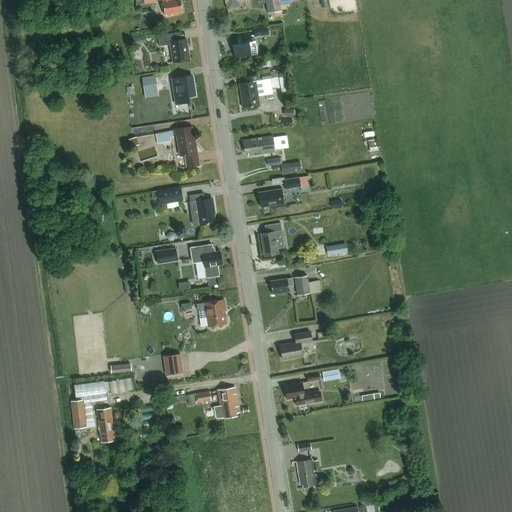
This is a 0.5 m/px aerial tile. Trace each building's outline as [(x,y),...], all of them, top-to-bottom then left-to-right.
[(161,0),(164,14),(165,14),(166,15),(172,14),(172,13),(181,12),(179,0),(161,0)] [(225,0),(226,3),(227,9),(239,7),(238,1),(244,0),(225,0)] [(279,0),(266,0),(268,12),(281,10),(279,0)] [(266,25),(252,27),(253,35),(267,33),(266,25)] [(189,59),(186,39),(176,40),(175,32),(157,35),(159,46),(170,44),(172,62),(189,59)] [(255,40),(232,43),(234,58),(257,55),(255,40)] [(244,81),(238,82),(242,106),(259,104),(258,96),(266,95),(267,100),(274,99),(273,93),(273,90),(275,90),(275,88),(280,88),(278,77),(277,77),(276,71),(270,72),(270,69),(263,70),(263,73),(262,74),(263,80),(255,81),(255,80),(259,80),(258,73),(243,75),(244,81)] [(176,77),(170,78),(174,103),(188,101),(187,96),(194,94),(191,74),(176,76),(176,77)] [(156,83),(143,85),(145,97),(158,95),(156,83)] [(191,126),(172,129),(172,131),(173,136),(174,135),(176,135),(180,155),(184,154),(186,166),(197,165),(195,152),(191,126)] [(172,131),(155,134),(157,144),(172,141),(171,137),(173,137),(173,136),(172,131)] [(247,155),(273,151),(271,134),(241,139),(243,151),(246,151),(247,155)] [(139,145),(136,137),(129,139),(131,147),(135,146),(139,145)] [(377,146),(370,147),(372,159),(379,158),(377,146)] [(281,158),(268,160),(269,166),(281,164),(282,164),(281,158)] [(300,161),(281,164),(283,173),(301,170),(300,161)] [(308,175),(284,179),(285,189),(301,187),(301,186),(309,185),(308,175)] [(157,197),(158,204),(182,200),(180,185),(156,189),(156,190),(150,191),(152,198),(157,197)] [(260,206),(283,203),(281,188),(258,191),(260,206)] [(203,192),(188,195),(189,201),(192,218),(198,217),(199,224),(215,221),(211,197),(204,198),(203,192)] [(275,231),(282,230),(280,223),(264,225),(265,232),(260,233),(263,256),(278,254),(275,231)] [(346,243),(327,246),(328,255),(347,252),(346,243)] [(200,246),(189,247),(192,263),(195,263),(203,262),(203,267),(205,277),(205,278),(219,276),(217,264),(222,264),(220,250),(213,251),(212,244),(207,245),(200,246)] [(176,248),(155,251),(157,264),(177,261),(176,248)] [(307,274),(295,276),(298,294),(321,290),(319,280),(308,281),(307,274)] [(292,277),(287,278),(269,281),(271,293),(289,290),(288,285),(293,284),(292,277)] [(186,283),(179,284),(180,292),(187,291),(186,283)] [(204,303),(197,304),(198,311),(201,310),(205,310),(206,317),(200,318),(201,326),(207,326),(207,327),(225,324),(223,310),(225,310),(223,299),(204,302),(204,303)] [(300,342),(311,340),(310,331),(294,333),(295,341),(279,344),(282,359),(302,355),(300,342)] [(180,354),(162,356),(165,376),(183,373),(180,354)] [(131,365),(111,367),(111,373),(131,372),(131,365)] [(338,369),(323,372),(324,381),(339,378),(338,369)] [(319,372),(306,374),(307,382),(320,380),(319,372)] [(113,392),(134,387),(131,375),(111,380),(113,392)] [(302,381),(284,384),(287,399),(294,398),(296,405),(317,401),(322,401),(321,390),(316,391),(304,393),(302,381)] [(104,382),(74,386),(75,399),(82,398),(105,395),(104,382)] [(236,412),(239,412),(235,387),(218,389),(220,404),(213,405),(214,416),(216,418),(222,417),(236,415),(236,412)] [(210,391),(195,393),(196,399),(196,403),(211,401),(211,396),(210,392),(210,391)] [(105,395),(82,398),(83,400),(83,403),(92,402),(106,400),(105,395)] [(171,398),(165,399),(167,410),(173,410),(172,403),(171,398)] [(86,427),(85,426),(83,403),(83,400),(76,401),(70,402),(73,429),(86,427)] [(92,402),(83,403),(85,426),(92,425),(92,421),(95,421),(92,402)] [(155,405),(135,408),(136,415),(156,411),(155,405)] [(101,442),(115,440),(110,408),(96,410),(101,442)] [(157,412),(136,416),(137,422),(158,418),(157,412)] [(158,419),(137,423),(138,429),(159,426),(158,419)] [(161,427),(139,431),(141,439),(162,435),(161,427)] [(310,443),(297,445),(298,451),(311,449),(310,443)] [(185,445),(174,447),(175,454),(186,452),(185,445)] [(90,459),(82,460),(84,468),(92,467),(90,459)] [(303,487),(317,485),(316,473),(313,473),(311,459),(296,461),(299,484),(302,483),(303,487)]
